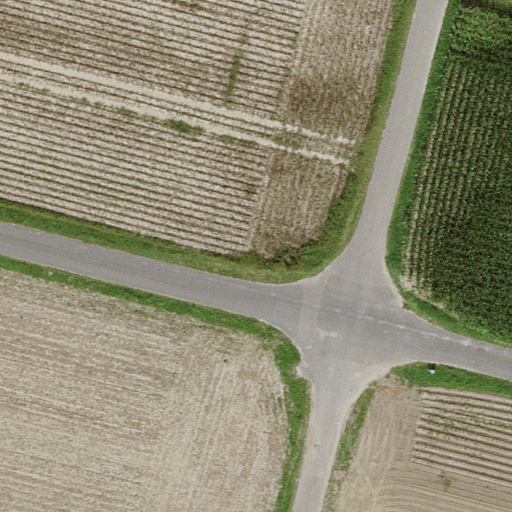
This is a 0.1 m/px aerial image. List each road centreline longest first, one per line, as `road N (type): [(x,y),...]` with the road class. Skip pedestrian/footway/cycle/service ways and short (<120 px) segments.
road 1 (unclassified): [(358,333),(0,243)]
road 2 (track): [(441,0),(358,333)]
road 3 (residential): [(358,333),(312,511)]
road 4 (unclassified): [(511,371),(358,333)]
